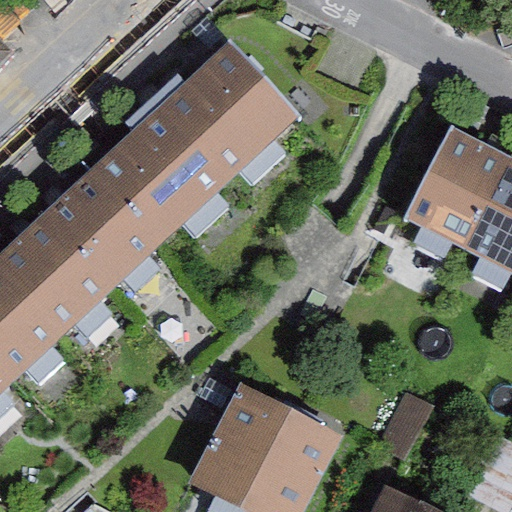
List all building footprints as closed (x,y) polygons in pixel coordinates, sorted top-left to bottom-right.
[(227,42),(88,172),(159,247),(298,117),(227,42)] [(511,175),(511,168),(454,140),(408,232),(469,262),(511,175)] [(88,172),(41,216),(112,291),(159,247),(88,172)] [(511,175),(469,262),(511,283),(511,175)] [(41,216),(0,254),(0,266),(64,336),(112,291),(41,216)] [(0,266),(0,361),(17,379),(64,336),(0,266)] [(0,361),(0,395),(17,379),(0,361)] [(310,511),(344,443),(242,395),(193,496),(226,511),(310,511)]
